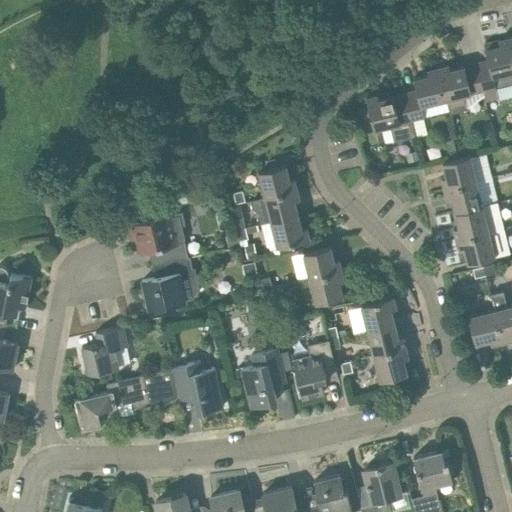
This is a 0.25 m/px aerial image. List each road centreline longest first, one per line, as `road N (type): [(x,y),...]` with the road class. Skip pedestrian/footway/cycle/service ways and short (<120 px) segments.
road 1 (residential): [(461,400),(428,289),(338,192),(319,134),(339,95),(430,25),(492,0)]
road 2 (residential): [(50,460),(221,452),(461,400)]
road 3 (residential): [(50,460),(43,389),(63,282),(114,267)]
